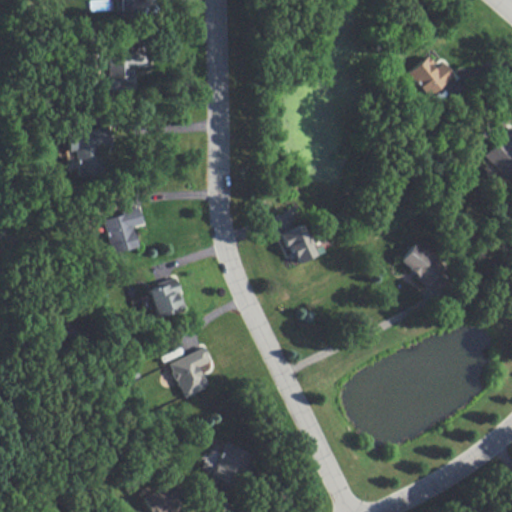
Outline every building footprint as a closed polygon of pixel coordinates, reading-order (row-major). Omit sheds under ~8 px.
[(131,0),(117,0),(118,10),(132,10),(131,0)] [(147,67),(147,50),(106,50),(106,89),(131,89),(131,67),(147,67)] [(422,97),(449,75),(438,61),(431,67),(422,55),(402,71),(422,97)] [(75,175),(98,172),(94,142),(107,141),(105,126),(62,132),(65,151),(72,150),(75,175)] [(511,132),(507,127),(479,154),(503,180),(511,172),(511,132)] [(107,253),(134,247),(129,226),(139,223),(135,206),(118,210),(119,215),(100,219),(107,253)] [(277,234),(294,264),(314,252),(297,222),(277,234)] [(426,285),(440,265),(409,243),(395,263),(426,285)] [(152,283),(153,287),(144,290),(153,317),(181,308),(171,277),(152,283)] [(165,362),(179,397),(203,386),(195,366),(207,361),(201,347),(165,362)] [(247,454),(223,441),(206,474),(230,486),(247,454)] [(144,511),(165,511),(179,507),(168,480),(137,492),(144,511)]
